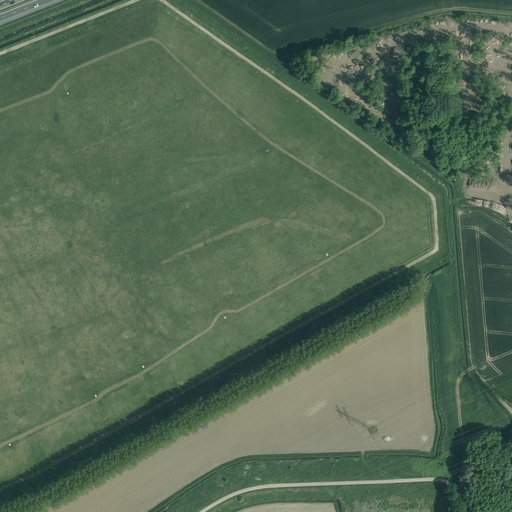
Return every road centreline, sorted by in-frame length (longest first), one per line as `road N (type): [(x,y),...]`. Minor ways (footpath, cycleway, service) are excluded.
road 1 (unclassified): [(202,511),(258,486),(443,479),(461,489),(470,511)]
road 2 (track): [(461,489),(456,384),(472,366)]
